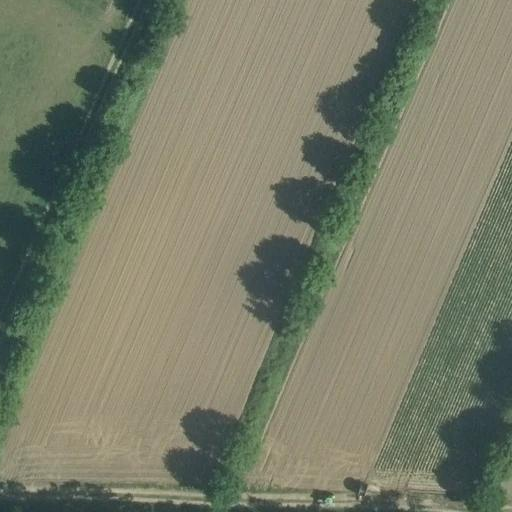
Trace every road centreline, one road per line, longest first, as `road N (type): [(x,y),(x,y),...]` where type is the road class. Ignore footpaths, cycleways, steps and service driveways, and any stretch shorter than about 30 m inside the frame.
road 1 (track): [(0,497),(444,511)]
road 2 (track): [(145,0),(0,338)]
